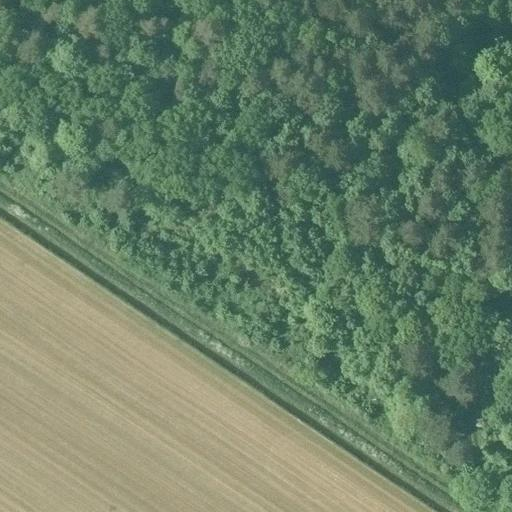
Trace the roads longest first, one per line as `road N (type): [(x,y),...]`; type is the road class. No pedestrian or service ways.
road 1 (track): [(474,511),(0,194)]
road 2 (track): [(219,0),(511,196)]
road 3 (track): [(498,511),(472,439),(472,416),(482,368),(511,309)]
